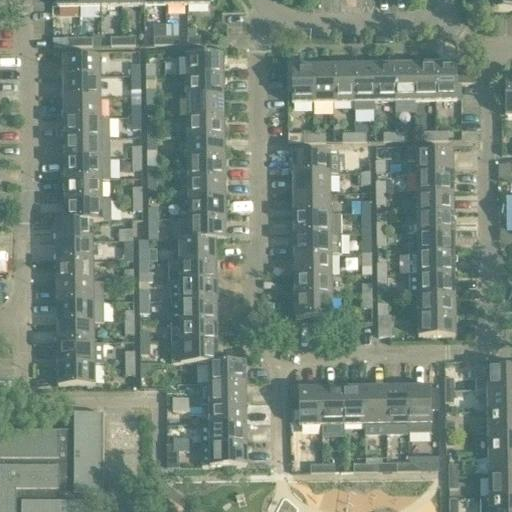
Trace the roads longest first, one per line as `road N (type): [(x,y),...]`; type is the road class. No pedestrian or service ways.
road 1 (residential): [(280,358),(250,342),(265,151),(263,52),(272,12)]
road 2 (residential): [(22,321),(30,0)]
road 3 (residential): [(156,480),(154,401),(22,401),(22,321)]
road 4 (residential): [(280,358),(486,354),(487,276)]
road 5 (residential): [(487,276),(489,51)]
road 6 (residential): [(272,12),(299,26),(442,23)]
road 7 (residential): [(280,479),(280,358)]
